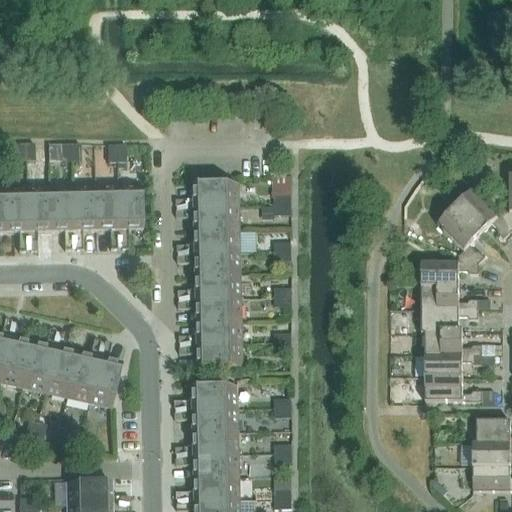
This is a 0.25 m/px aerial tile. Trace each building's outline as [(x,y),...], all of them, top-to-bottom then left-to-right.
[(34,146),(25,147),(25,164),(35,163),(34,146)] [(16,164),(25,164),(25,147),(15,147),(16,164)] [(61,165),(71,165),(70,147),(61,148),(61,165)] [(80,147),(70,147),(71,165),(80,164),(80,147)] [(107,165),(116,165),(116,148),(107,148),(107,165)] [(125,148),(116,148),(116,165),(126,165),(125,148)] [(509,215),(502,215),(511,235),(511,178),(509,179),(509,215)] [(271,180),(272,194),(290,194),(290,180),(271,180)] [(194,188),(194,211),(239,210),(239,187),(194,188)] [(141,188),(118,189),(119,234),(142,233),(141,188)] [(95,189),(72,190),(73,235),(96,234),(95,189)] [(118,189),(95,189),(96,234),(119,234),(118,189)] [(49,190),(26,191),(27,236),(50,235),(49,190)] [(72,190),(49,190),(50,235),(73,235),(72,190)] [(26,191),(3,191),(4,236),(27,236),(26,191)] [(504,242),(511,235),(502,215),(497,220),(471,195),(454,211),(481,238),(492,226),(498,232),(498,236),(504,242)] [(273,200),(274,210),(291,209),(291,200),(273,200)] [(291,209),(274,210),(274,219),(291,219),(291,209)] [(194,211),(195,234),(240,233),(239,210),(194,211)] [(274,210),(262,210),(262,219),(274,219),(274,210)] [(463,254),(458,259),(478,268),(485,261),(479,255),(475,255),(470,249),(481,238),(454,211),(437,228),(463,254)] [(195,234),(195,257),(240,256),(240,233),(195,234)] [(273,246),(274,256),(291,255),(291,246),(273,246)] [(291,255),(274,256),(274,265),(291,264),(291,255)] [(195,257),(196,280),(241,279),(240,256),(195,257)] [(421,267),(421,290),(459,290),(459,275),(467,275),(470,277),(478,278),(478,268),(458,259),(458,267),(421,267)] [(196,280),(196,303),(241,302),(241,279),(196,280)] [(421,290),(421,313),(478,313),(478,312),(478,303),(469,303),(467,306),(459,306),(459,290),(421,290)] [(274,292),(274,301),(291,301),(291,291),(274,292)] [(291,301),(274,301),(274,310),(291,310),(291,301)] [(196,303),(197,326),(242,325),(241,302),(196,303)] [(478,303),(478,312),(490,312),(490,303),(478,303)] [(421,313),(421,336),(462,336),(462,335),(459,335),(459,320),(467,320),(469,323),(478,323),(478,313),(421,313)] [(8,336),(11,324),(4,323),(1,335),(8,336)] [(19,339),(22,326),(15,325),(12,337),(19,339)] [(197,326),(197,349),(242,348),(242,325),(197,326)] [(53,346),(55,334),(49,333),(46,345),(53,346)] [(63,349),(66,336),(60,335),(57,347),(63,349)] [(462,352),(462,336),(421,336),(421,337),(425,337),(425,358),(482,359),(482,349),(473,349),(470,351),(462,352)] [(274,337),(274,347),(291,346),(291,337),(274,337)] [(0,340),(0,382),(9,343),(0,340)] [(9,343),(0,382),(0,386),(22,391),(31,348),(9,343)] [(97,357),(100,344),(93,343),(91,355),(97,357)] [(108,359),(111,346),(104,345),(101,357),(108,359)] [(291,346),(274,347),(274,356),(291,355),(291,346)] [(31,348),(22,391),(44,396),(54,353),(31,348)] [(242,348),(197,349),(198,372),(243,371),(242,348)] [(482,349),(482,359),(494,359),(494,349),(482,349)] [(54,353),(44,396),(66,401),(76,358),(54,353)] [(76,358),(66,401),(89,406),(99,363),(76,358)] [(473,369),(482,369),(482,359),(425,358),(425,381),(462,382),(462,366),(470,366),(473,369)] [(482,359),(482,369),(494,369),(494,359),(482,359)] [(112,412),(113,404),(122,368),(99,363),(89,406),(112,412)] [(462,382),(425,381),(425,405),(482,405),(482,394),(473,394),(470,397),(462,397),(462,382)] [(193,390),(193,414),(238,413),(237,389),(193,390)] [(482,405),(482,409),(494,408),(494,394),(482,394),(482,405)] [(274,403),(274,412),(291,412),(291,402),(274,403)] [(291,412),(274,412),(274,421),(291,421),(291,412)] [(193,414),(194,436),(238,436),(238,413),(193,414)] [(24,440),(33,442),(37,426),(28,424),(24,440)] [(476,424),(476,447),(476,448),(511,448),(511,440),(510,441),(510,424),(476,424)] [(37,426),(33,442),(42,445),(46,428),(37,426)] [(68,450),(77,452),(81,436),(72,434),(68,450)] [(81,436),(77,452),(86,455),(90,438),(81,436)] [(194,436),(194,459),(239,458),(238,436),(194,436)] [(473,471),(510,471),(510,455),(511,455),(511,448),(476,448),(476,447),(473,447),(473,471)] [(274,448),(274,458),(291,457),(291,448),(274,448)] [(291,457),(274,458),(274,467),(291,467),(291,457)] [(194,459),(195,482),(239,481),(239,458),(194,459)] [(510,471),(473,471),(473,495),(491,495),(511,494),(511,481),(510,481),(510,471)] [(274,494),(274,503),(291,503),(291,494),(291,480),(274,480),(274,494)] [(195,482),(195,505),(240,504),(239,481),(195,482)] [(66,486),(66,509),(111,508),(110,485),(66,486)] [(19,502),(19,511),(36,510),(36,501),(19,502)] [(291,511),(291,503),(274,503),(274,511),(291,511)]
